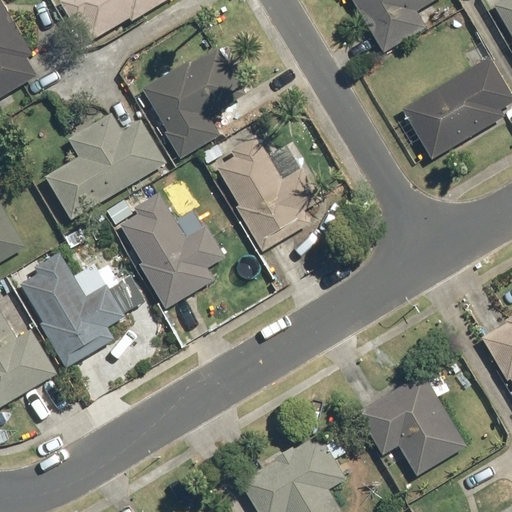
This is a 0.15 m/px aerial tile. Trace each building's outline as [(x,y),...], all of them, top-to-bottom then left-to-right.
[(6,0),(0,0),(0,99),(42,75),(32,57),(38,54),(6,0)] [(64,0),(91,44),(135,17),(137,21),(171,0),(64,0)] [(358,0),(389,51),(431,26),(422,10),(438,0),(358,0)] [(511,0),(504,0),(499,3),(511,24),(511,0)] [(222,44),(148,87),(173,130),(170,132),(185,158),(225,135),(214,115),(252,93),(222,44)] [(407,108),(437,158),(510,115),(506,109),(511,105),(511,84),(495,56),(407,108)] [(50,175),(77,219),(172,162),(146,119),(127,130),(117,112),(73,138),(84,155),(50,175)] [(240,206),(267,251),(317,222),(310,210),(328,200),(308,166),(288,178),(261,133),(235,149),(239,156),(221,166),(244,204),(240,206)] [(143,213),(124,224),(147,262),(143,264),(170,309),(219,279),(212,268),(231,256),(211,224),(191,237),(164,192),(139,207),(143,213)] [(0,264),(31,246),(3,199),(0,200),(0,264)] [(43,273),(26,283),(48,321),(44,322),(70,367),(120,339),(113,326),(131,316),(129,312),(149,301),(134,274),(123,280),(113,264),(103,269),(99,263),(79,275),(65,251),(39,266),(43,273)] [(0,409),(62,373),(36,329),(21,338),(0,302),(0,409)] [(511,321),(486,335),(511,379),(511,317),(510,319),(511,321)] [(427,372),(362,411),(388,454),(403,444),(422,475),(472,445),(427,372)] [(281,460),(245,480),(263,511),(347,511),(334,488),(351,478),(325,433),(299,448),(298,446),(279,457),(281,460)]
